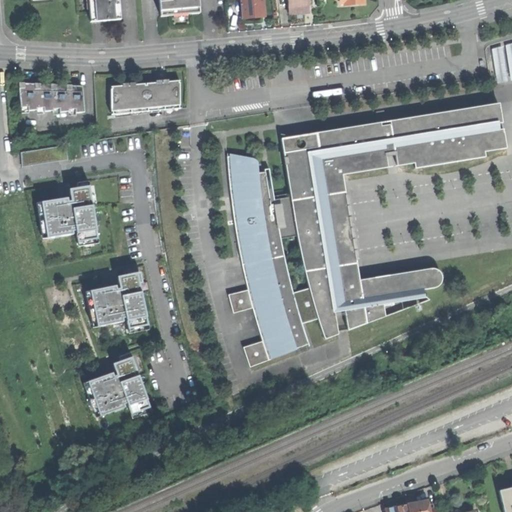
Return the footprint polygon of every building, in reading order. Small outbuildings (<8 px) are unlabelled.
[(102,22),(118,20),(116,0),(85,0),(87,23),(102,22)] [(176,16),(196,15),(195,0),(156,0),(158,18),(176,16)] [(238,0),(240,17),(250,17),(259,16),(257,0),(238,0)] [(298,14),(307,13),(305,0),(285,0),(287,15),(298,14)] [(511,38),(486,48),(491,79),(511,74),(511,38)] [(111,87),(112,112),(181,106),(179,81),(167,82),(167,83),(165,83),(163,83),(163,82),(161,82),(161,83),(158,84),(157,83),(147,84),(147,86),(145,86),(145,84),(143,84),(133,85),(133,86),(131,86),(130,86),(130,85),(128,85),(128,87),(124,87),(124,86),(118,86),(111,87)] [(20,87),(22,107),(29,107),(29,110),(38,109),(38,108),(45,107),(45,111),(54,110),(54,109),(61,108),(61,112),(69,111),(69,109),(76,109),(76,113),(85,112),(83,86),(78,86),(72,86),(72,89),(68,89),(68,85),(62,85),(56,85),(56,89),(52,89),(52,85),(45,84),(40,84),(40,88),(36,88),(36,84),(30,84),(25,83),(25,87),(20,87)] [(342,174),(346,174),(347,174),(347,175),(388,168),(385,154),(394,153),(396,166),(415,163),(416,167),(414,167),(414,169),(485,158),(485,156),(483,156),(482,152),(506,149),(503,129),(498,130),(497,124),(495,108),(494,105),(389,122),(390,125),(381,126),(381,123),(338,130),(316,134),(318,148),(309,150),(308,144),(306,141),(303,139),(280,135),(280,136),(283,136),(284,137),(285,140),(281,140),(285,160),(286,160),(287,164),(285,165),(291,198),(275,201),(270,169),(264,170),(265,173),(259,174),(258,166),(256,162),(254,160),(230,155),(230,158),(229,158),(228,154),(227,154),(235,220),(242,257),(253,255),(257,271),(247,274),(251,291),(230,296),(234,315),(256,310),(265,342),(245,349),(251,369),(298,351),(298,349),(309,345),(310,347),(311,347),(303,325),(319,320),(326,340),(339,335),(336,312),(346,310),(349,331),(375,321),(429,301),(424,296),(424,290),(436,287),(439,285),(441,282),(441,278),(440,274),(438,271),(435,270),(431,269),(368,280),(361,282),(349,285),(346,287),(344,285),(326,177),(342,174)] [(66,147),(21,151),(22,164),(67,160),(66,147)] [(345,186),(342,174),(326,177),(344,285),(346,287),(349,285),(361,282),(359,270),(350,271),(349,264),(357,263),(346,193),(337,195),(336,188),(345,186)] [(88,186),(68,190),(69,198),(37,204),(43,242),(77,235),(79,246),(99,243),(88,186)] [(346,193),(345,186),(336,188),(337,195),(346,193)] [(359,270),(357,263),(349,264),(350,271),(359,270)] [(139,273),(119,277),(120,286),(87,292),(94,328),(127,323),(131,333),(150,329),(139,273)] [(131,358),(114,364),(116,373),(88,382),(101,419),(130,408),(133,419),(153,413),(131,358)] [(511,511),(511,487),(499,490),(503,511),(511,511)] [(417,504),(406,507),(407,511),(432,511),(432,506),(429,507),(427,502),(417,504)]
